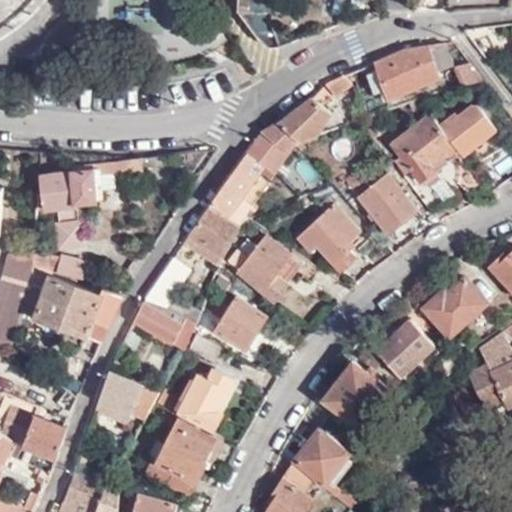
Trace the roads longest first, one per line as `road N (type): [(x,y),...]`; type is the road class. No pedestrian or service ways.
road 1 (residential): [(245,131),(132,297),(43,511)]
road 2 (residential): [(229,511),(291,392),(370,294),(430,252),(511,212)]
road 3 (residential): [(511,13),(408,29),(339,56),(274,99),(245,131)]
road 4 (residential): [(245,131),(214,121),(105,127),(0,119)]
